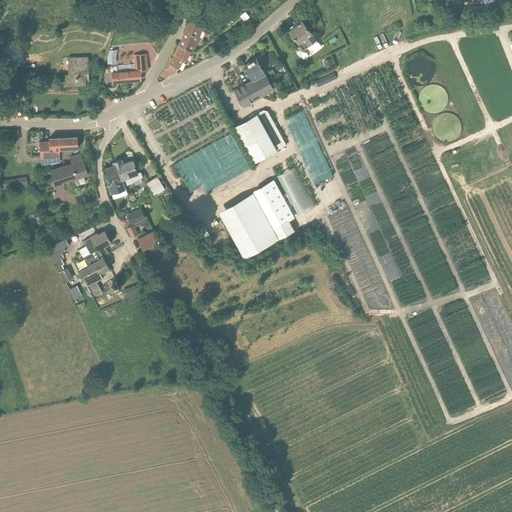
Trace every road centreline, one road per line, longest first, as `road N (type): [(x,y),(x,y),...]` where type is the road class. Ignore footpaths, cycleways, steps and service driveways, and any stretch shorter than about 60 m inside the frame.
road 1 (residential): [(278,511),(107,206),(98,161),(114,112)]
road 2 (unknown): [(210,64),(232,106),(244,112),(308,97),(421,43),(511,26)]
road 3 (unknown): [(139,99),(168,174),(192,208),(261,171)]
road 4 (unclassified): [(139,99),(226,55),(296,0)]
